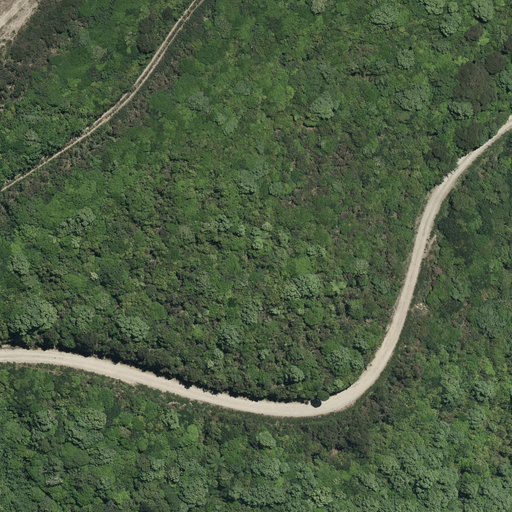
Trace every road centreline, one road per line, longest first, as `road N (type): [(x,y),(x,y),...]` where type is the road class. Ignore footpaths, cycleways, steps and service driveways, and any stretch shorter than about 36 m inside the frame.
road 1 (track): [(511,136),(447,207),(387,368),(348,405),(294,415),(241,409),(149,375),(72,357),(0,352)]
road 2 (track): [(194,0),(125,98),(0,189)]
